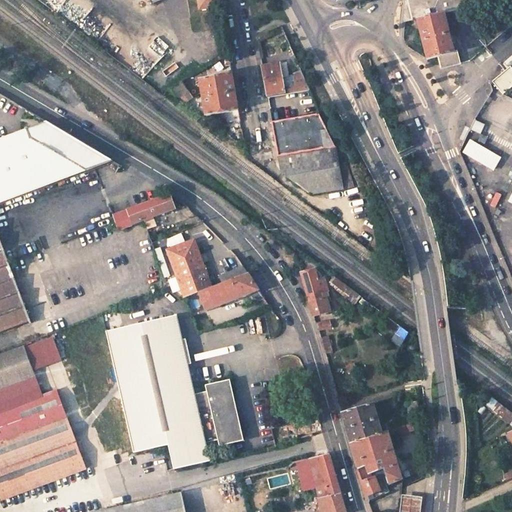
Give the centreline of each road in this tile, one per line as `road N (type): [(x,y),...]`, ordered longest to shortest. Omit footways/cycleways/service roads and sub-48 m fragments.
road 1 (tertiary): [(0,78),(193,193),(261,256),(310,345),(358,511)]
road 2 (secondary): [(451,511),(455,433),(436,280),(415,210),(333,42)]
road 3 (secondary): [(317,54),(391,187),(423,264),(444,416),(438,511)]
road 4 (residential): [(233,0),(264,157)]
road 5 (tertiary): [(399,77),(468,211)]
